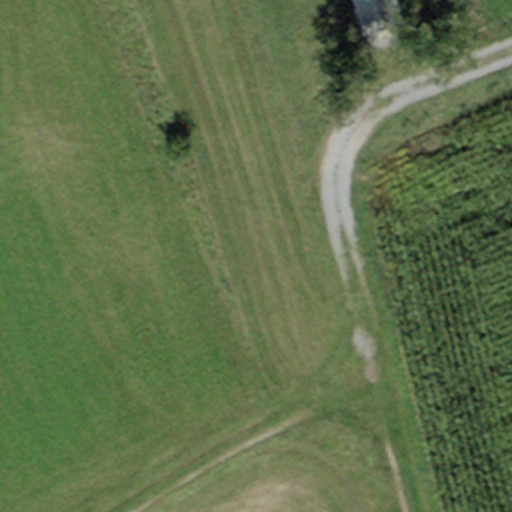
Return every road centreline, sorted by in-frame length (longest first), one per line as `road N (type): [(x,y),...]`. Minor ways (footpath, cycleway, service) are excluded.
road 1 (track): [(105,511),(373,360),(345,267),(333,183),(343,127),(376,95),(511,33)]
road 2 (track): [(425,511),(403,424),(373,360)]
